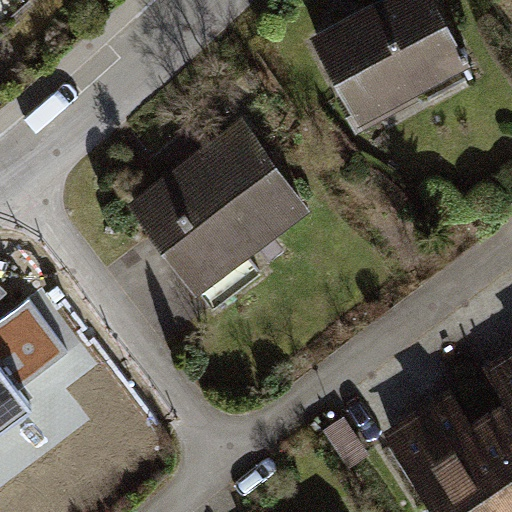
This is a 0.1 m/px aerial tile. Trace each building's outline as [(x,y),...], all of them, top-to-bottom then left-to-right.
[(0,0),(0,35),(40,0),(0,0)] [(439,0),(388,0),(322,37),(369,121),(474,63),(439,0)] [(247,122),(133,207),(197,291),(310,205),(247,122)] [(0,335),(0,477),(69,424),(0,335)] [(500,407),(488,416),(511,451),(511,353),(479,376),(500,407)] [(511,511),(511,451),(488,416),(471,427),(447,391),(378,438),(427,511),(511,511)]
